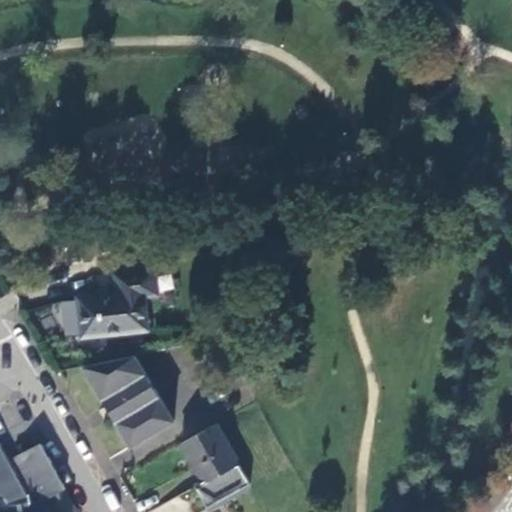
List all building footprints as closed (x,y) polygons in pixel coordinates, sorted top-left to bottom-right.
[(79,335),(150,329),(147,298),(160,296),(158,268),(110,273),(112,293),(76,296),(79,335)] [(176,422),(137,355),(84,367),(132,446),(176,422)] [(250,482),(219,422),(186,440),(183,441),(204,480),(198,484),(210,507),(238,491),(244,495),(250,482)] [(0,466),(10,463),(0,445),(0,444),(0,466)] [(68,489),(42,444),(10,463),(32,505),(42,505),(68,489)] [(0,507),(32,505),(10,463),(0,466),(0,507)] [(53,511),(79,511),(77,505),(68,489),(42,505),(53,505),(53,511)] [(165,511),(188,511),(191,511),(180,494),(162,506),(165,511)]
